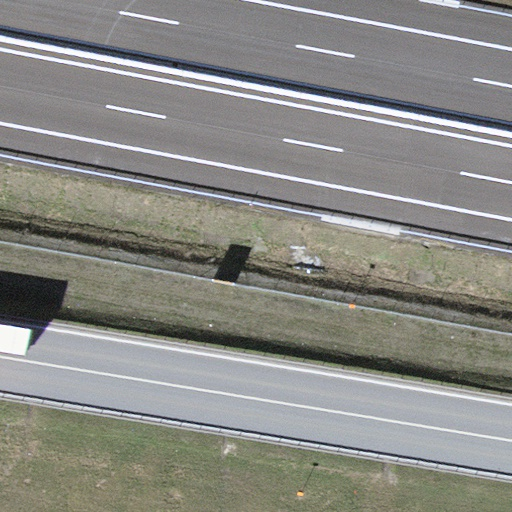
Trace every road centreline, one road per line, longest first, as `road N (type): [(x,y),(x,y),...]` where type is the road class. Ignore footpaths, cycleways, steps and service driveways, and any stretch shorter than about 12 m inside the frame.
road 1 (motorway): [(0,86),(511,183)]
road 2 (primary): [(0,356),(511,440)]
road 3 (motorway): [(511,87),(47,0)]
